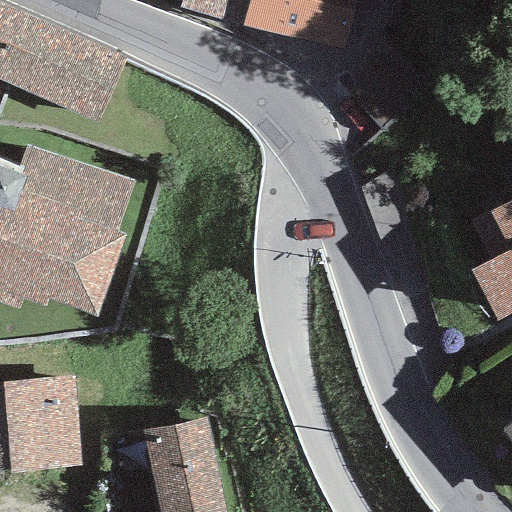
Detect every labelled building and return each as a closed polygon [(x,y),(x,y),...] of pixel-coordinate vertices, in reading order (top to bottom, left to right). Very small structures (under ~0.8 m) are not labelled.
[(242,25),(249,0),(181,0),(180,8),(242,25)] [(289,35),(299,0),(249,0),(242,25),(289,35)] [(340,49),(353,0),(299,0),(289,35),(340,49)] [(125,58),(0,3),(0,81),(96,123),(125,58)] [(353,96),(379,122),(413,88),(387,62),(353,96)] [(133,181),(25,144),(15,173),(0,168),(0,303),(19,310),(23,299),(46,307),(48,300),(95,317),(124,236),(115,233),(133,181)] [(469,272),(497,322),(511,313),(511,199),(487,213),(508,250),(469,272)] [(75,378),(2,382),(3,391),(8,474),(81,469),(75,378)] [(0,474),(8,474),(3,391),(0,391),(0,474)] [(225,511),(205,416),(141,429),(159,511),(225,511)] [(511,421),(500,431),(511,446),(511,421)]
